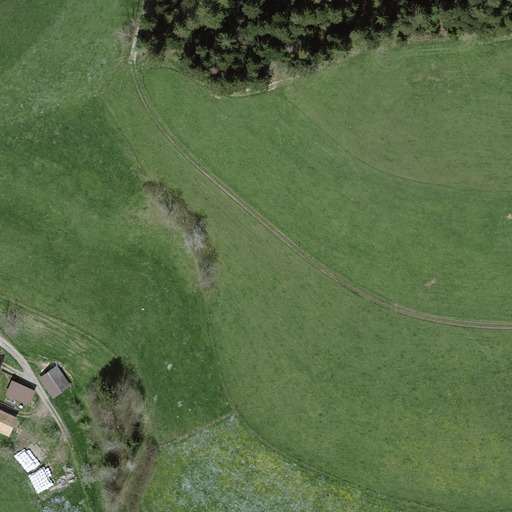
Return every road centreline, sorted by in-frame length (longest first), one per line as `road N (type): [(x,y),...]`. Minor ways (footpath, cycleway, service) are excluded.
road 1 (track): [(138,47),(131,64),(147,108),(308,260),(406,314),(511,329)]
road 2 (track): [(138,47),(250,88),(511,4)]
